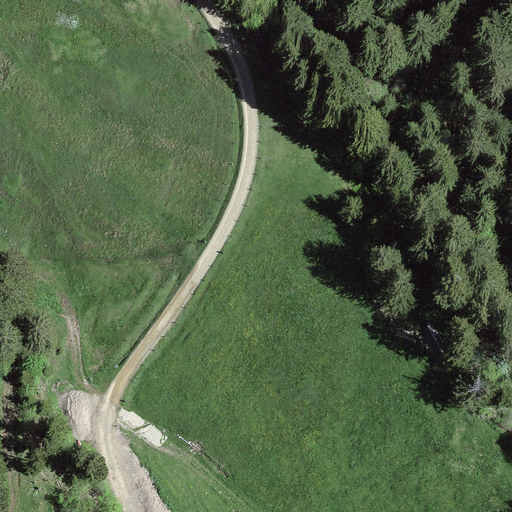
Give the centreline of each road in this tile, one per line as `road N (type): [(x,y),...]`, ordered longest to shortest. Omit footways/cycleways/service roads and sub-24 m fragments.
road 1 (track): [(211,0),(249,82),(252,153),(225,237),(106,411),(104,454),(129,511)]
road 2 (track): [(250,511),(224,483),(106,411)]
